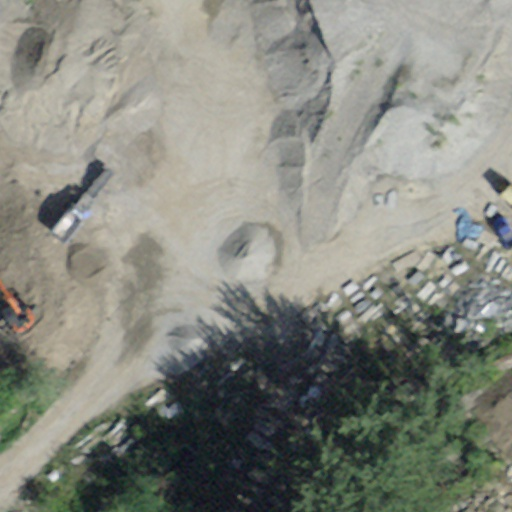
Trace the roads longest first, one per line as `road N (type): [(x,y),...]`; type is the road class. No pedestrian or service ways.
road 1 (track): [(511,136),(465,212),(361,287),(289,313),(186,292),(139,233),(117,155),(110,67),(119,0)]
road 2 (track): [(122,172),(48,191),(15,229),(20,284),(50,352),(94,382),(143,373),(188,344),(210,297)]
road 3 (track): [(114,379),(0,509)]
